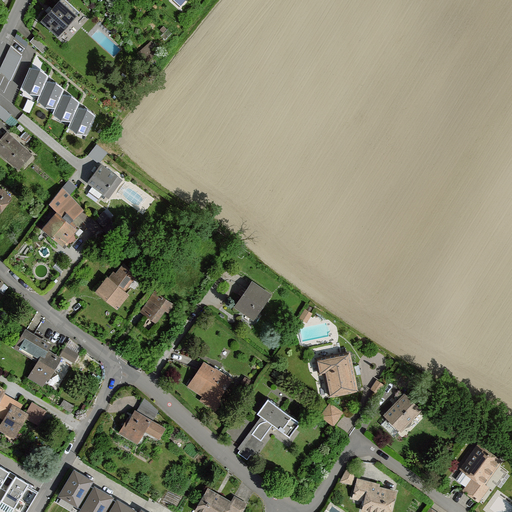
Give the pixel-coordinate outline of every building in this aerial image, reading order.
[(79,12),(66,0),(61,0),(42,20),(59,35),(79,12)] [(45,44),(35,35),(31,40),(41,49),(45,44)] [(159,51),(152,42),(141,52),(152,65),(156,61),(153,57),(159,51)] [(22,55),(11,46),(0,69),(0,72),(11,81),(22,55)] [(40,68),(30,67),(22,87),(30,93),(40,94),(46,81),(49,75),(40,68)] [(56,82),(46,81),(40,94),(38,100),(45,106),(56,107),(62,94),(65,88),(56,82)] [(72,95),(62,94),(56,107),(54,113),(61,119),(72,121),(78,107),(80,102),(72,95)] [(0,106),(0,105),(0,116),(7,122),(12,115),(0,106)] [(88,108),(78,107),(72,121),(69,127),(77,133),(88,134),(96,115),(88,108)] [(19,121),(12,115),(7,122),(14,127),(19,121)] [(31,154),(8,134),(0,142),(0,151),(19,167),(31,154)] [(99,142),(91,153),(101,161),(110,150),(99,142)] [(117,177),(101,165),(89,181),(94,185),(104,192),(105,193),(111,185),(117,177)] [(121,181),(117,177),(111,185),(115,189),(121,181)] [(104,192),(94,185),(89,191),(99,199),(104,192)] [(59,211),(58,213),(70,223),(72,221),(77,215),(83,209),(63,187),(50,203),(59,211)] [(0,189),(0,211),(11,197),(0,189)] [(83,209),(77,215),(82,221),(89,215),(83,209)] [(75,227),(70,223),(58,213),(45,227),(62,242),(63,241),(75,227)] [(110,221),(104,213),(97,219),(104,226),(110,221)] [(89,215),(82,221),(96,235),(103,230),(89,215)] [(79,227),(72,221),(70,223),(75,227),(63,241),(70,247),(79,236),(74,232),(79,227)] [(117,231),(110,223),(104,229),(111,236),(117,231)] [(109,278),(98,291),(118,307),(128,294),(124,291),(138,274),(125,264),(112,280),(109,278)] [(253,284),(236,308),(254,320),(270,296),(253,284)] [(156,291),(142,313),(159,325),(167,312),(170,314),(176,304),(156,291)] [(54,342),(28,329),(17,347),(40,359),(32,372),(50,383),(64,359),(74,365),(80,354),(67,347),(62,355),(50,349),(54,342)] [(351,353),(317,360),(319,374),(325,373),(330,397),(358,391),(351,353)] [(230,380),(205,364),(190,387),(205,397),(203,400),(217,409),(221,403),(217,401),(230,380)] [(398,368),(390,379),(402,387),(409,376),(398,368)] [(25,404),(0,389),(0,416),(4,419),(0,426),(0,429),(15,439),(30,413),(22,408),(25,404)] [(404,393),(384,413),(399,428),(419,408),(404,393)] [(264,417),(239,452),(247,458),(273,423),(290,436),(301,422),(268,398),(257,412),(264,417)] [(331,405),(322,417),(334,426),(343,414),(331,405)] [(166,429),(136,412),(122,436),(141,446),(148,433),(160,440),(166,429)] [(474,477),(464,490),(478,500),(488,487),(483,484),(501,459),(479,443),(460,468),(474,477)] [(0,463),(0,491),(13,471),(0,463)] [(95,479),(75,467),(59,494),(79,506),(95,479)] [(344,479),(353,482),(357,471),(347,468),(344,479)] [(12,511),(30,482),(17,474),(0,502),(0,506),(8,511),(12,511)] [(378,483),(358,478),(354,496),(365,499),(363,509),(376,511),(390,511),(396,490),(378,486),(378,483)] [(106,511),(116,496),(96,484),(80,511),(82,511),(106,511)] [(211,489),(197,511),(244,511),(250,503),(237,496),(233,502),(211,489)] [(137,511),(139,510),(119,499),(110,511),(137,511)]
